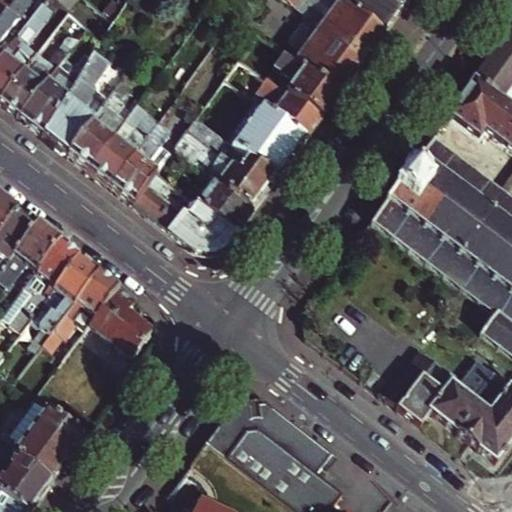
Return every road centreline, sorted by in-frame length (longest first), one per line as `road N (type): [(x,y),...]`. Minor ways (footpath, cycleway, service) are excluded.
road 1 (tertiary): [(472,0),(228,328)]
road 2 (residential): [(462,511),(228,328)]
road 3 (residential): [(228,328),(0,152)]
road 4 (tertiary): [(228,328),(93,511)]
